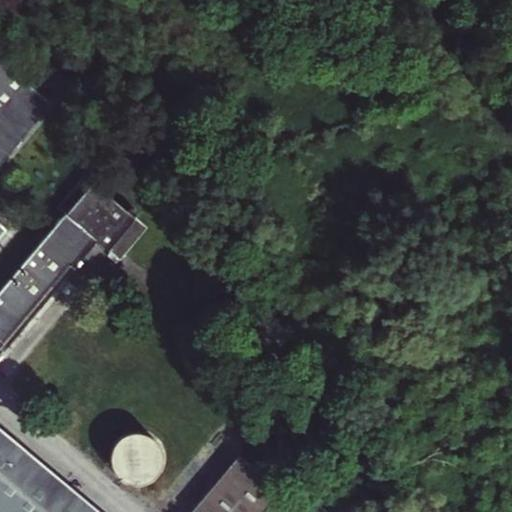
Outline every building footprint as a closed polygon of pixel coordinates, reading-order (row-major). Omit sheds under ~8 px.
[(0,61),(0,166),(52,105),(0,61)] [(98,241),(67,215),(0,294),(0,352),(2,355),(98,241)] [(0,511),(101,511),(0,427),(0,511)] [(161,439),(114,440),(115,484),(162,483),(161,439)] [(266,511),(284,491),(243,456),(196,511),(266,511)]
